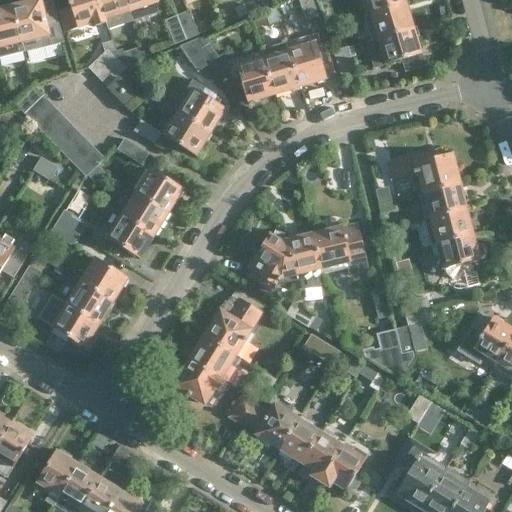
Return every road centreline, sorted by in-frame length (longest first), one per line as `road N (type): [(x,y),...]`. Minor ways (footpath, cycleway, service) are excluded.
road 1 (residential): [(99,404),(231,195),(271,157),(322,122),(490,86)]
road 2 (residential): [(99,404),(264,511)]
